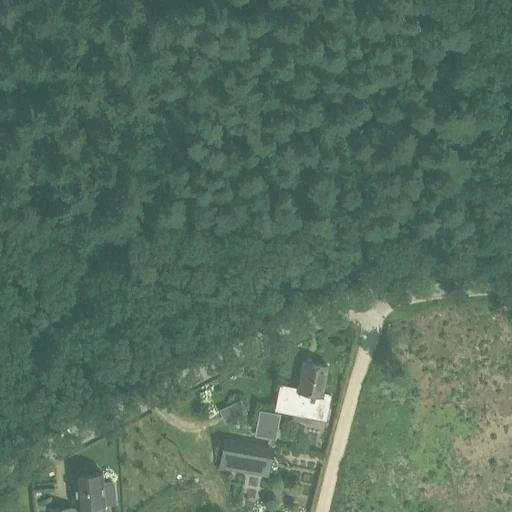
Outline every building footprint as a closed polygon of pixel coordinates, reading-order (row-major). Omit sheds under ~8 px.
[(304,361),(298,391),(280,387),(276,410),(296,413),(295,419),(309,422),(310,416),(325,419),(329,397),(322,395),(328,366),(304,361)] [(290,417),(267,413),(263,440),(286,444),(290,417)] [(218,470),(268,479),(274,450),(224,441),(218,470)] [(76,507),(78,507),(78,511),(105,511),(105,506),(117,505),(115,483),(103,483),(102,473),(73,476),(76,507)] [(292,504),(292,496),(271,496),(271,504),(292,504)]
